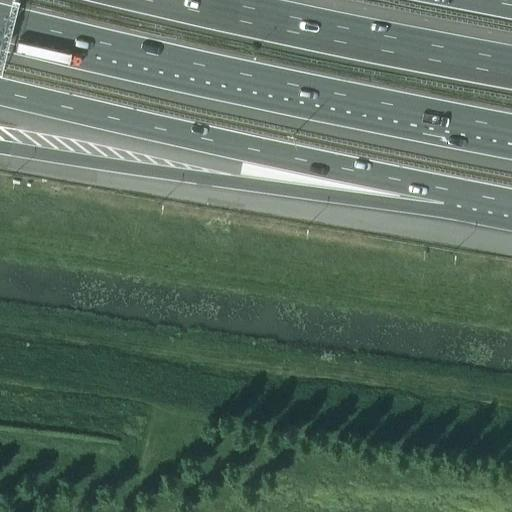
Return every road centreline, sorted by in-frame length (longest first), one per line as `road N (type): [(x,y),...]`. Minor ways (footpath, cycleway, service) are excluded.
road 1 (motorway): [(0,25),(511,135)]
road 2 (motorway): [(0,92),(446,189)]
road 3 (motorway): [(0,148),(237,182),(446,189)]
road 4 (motorway): [(511,67),(195,0)]
